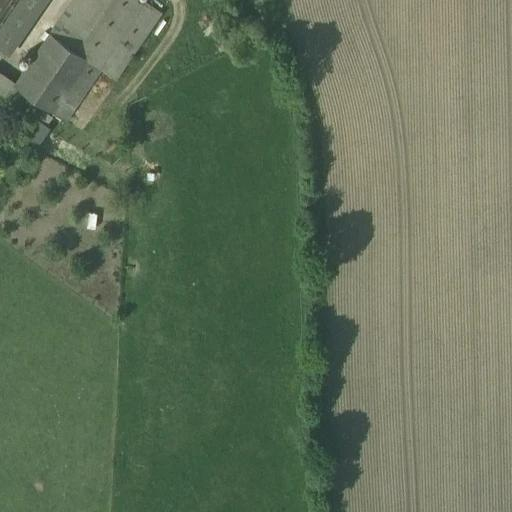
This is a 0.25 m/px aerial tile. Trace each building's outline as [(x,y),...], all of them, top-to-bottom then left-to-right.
[(16,0),(0,24),(0,46),(10,54),(46,0),(16,0)] [(0,0),(0,24),(16,0),(0,0)] [(162,13),(143,0),(72,0),(50,33),(101,69),(116,80),(162,13)] [(101,69),(50,33),(15,83),(14,86),(17,89),(65,122),(101,69)] [(0,96),(11,80),(0,72),(0,96)] [(11,80),(0,96),(0,98),(7,103),(17,89),(14,86),(15,83),(11,80)]
